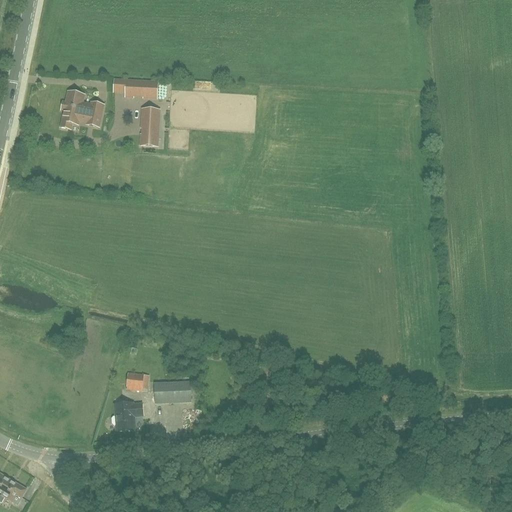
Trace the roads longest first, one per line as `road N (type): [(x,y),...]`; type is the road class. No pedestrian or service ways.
road 1 (tertiary): [(54,458),(511,413)]
road 2 (tertiary): [(0,133),(29,0)]
